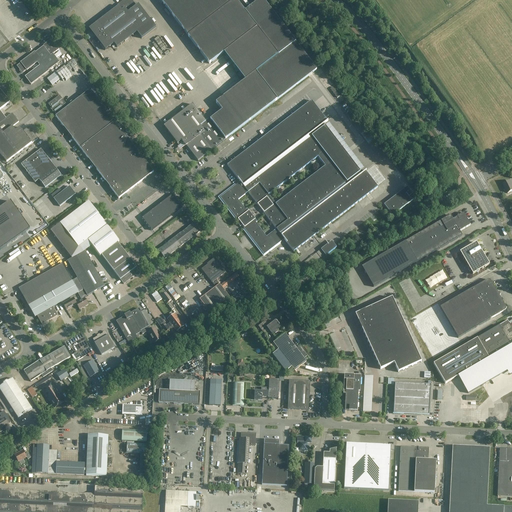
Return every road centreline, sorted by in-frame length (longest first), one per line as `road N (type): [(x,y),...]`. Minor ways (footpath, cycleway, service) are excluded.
road 1 (unclassified): [(0,452),(275,296)]
road 2 (unclassified): [(224,230),(58,13)]
road 3 (residential): [(159,277),(0,65)]
road 4 (primary): [(334,0),(373,40),(475,181)]
road 5 (unclassified): [(511,433),(326,424)]
road 6 (residential): [(326,424),(152,416)]
road 7 (residential): [(31,350),(159,277)]
road 8 (unclassified): [(326,424),(320,356),(275,296)]
